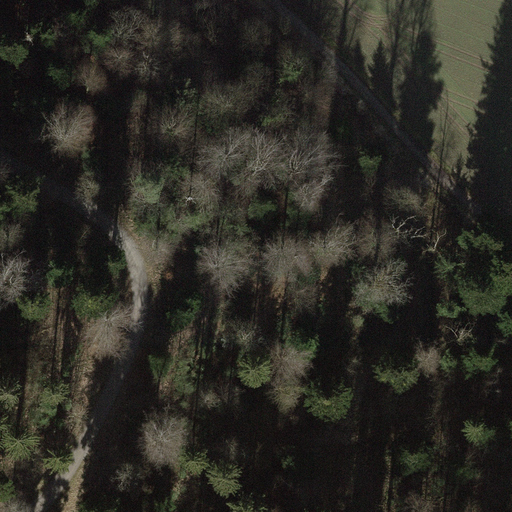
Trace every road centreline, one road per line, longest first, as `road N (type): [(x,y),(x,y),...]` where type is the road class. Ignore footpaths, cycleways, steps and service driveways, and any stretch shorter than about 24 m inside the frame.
road 1 (track): [(0,149),(94,210),(131,245),(147,294),(89,440),(36,511)]
road 2 (track): [(329,511),(322,453),(407,321),(419,258),(411,140)]
road 3 (track): [(261,0),(374,99),(511,246)]
